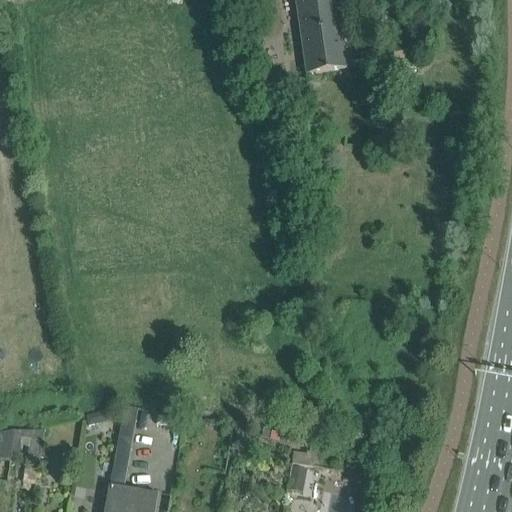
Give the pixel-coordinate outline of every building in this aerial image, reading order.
[(336,0),(296,0),(307,76),(346,71),(336,0)] [(413,31),(400,31),(401,47),(413,47),(413,31)] [(0,435),(0,461),(10,463),(12,454),(21,456),(23,440),(29,440),(22,484),(35,486),(43,431),(15,432),(0,435)] [(4,511),(10,484),(0,482),(0,511),(4,511)] [(109,486),(104,511),(168,511),(171,497),(109,486)]
